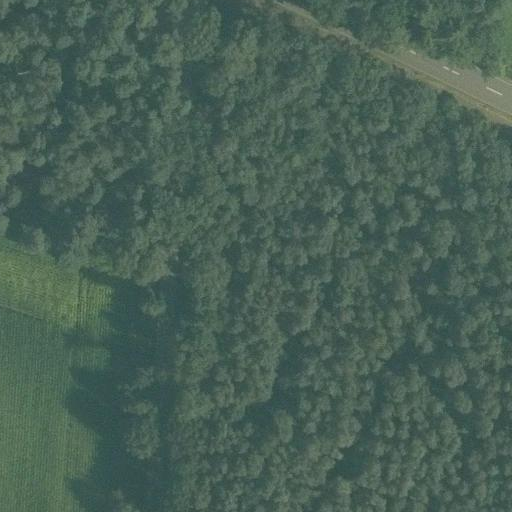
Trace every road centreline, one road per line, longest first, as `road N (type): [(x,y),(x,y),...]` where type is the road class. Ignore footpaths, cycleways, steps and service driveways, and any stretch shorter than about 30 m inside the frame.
road 1 (unclassified): [(149,511),(190,0)]
road 2 (tertiary): [(297,0),(511,100)]
